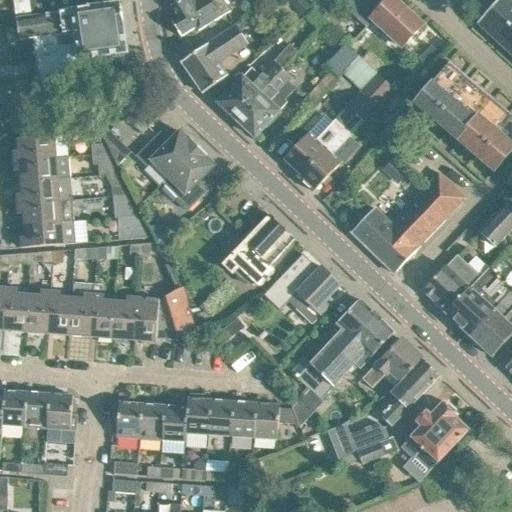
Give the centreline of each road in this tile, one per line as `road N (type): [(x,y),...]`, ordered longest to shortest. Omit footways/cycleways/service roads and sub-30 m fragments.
road 1 (tertiary): [(390,297),(181,98),(164,73),(148,0)]
road 2 (residential): [(390,297),(511,166)]
road 3 (tertiary): [(511,411),(390,297)]
road 4 (residential): [(234,383),(96,373)]
road 5 (residential): [(87,511),(96,373)]
